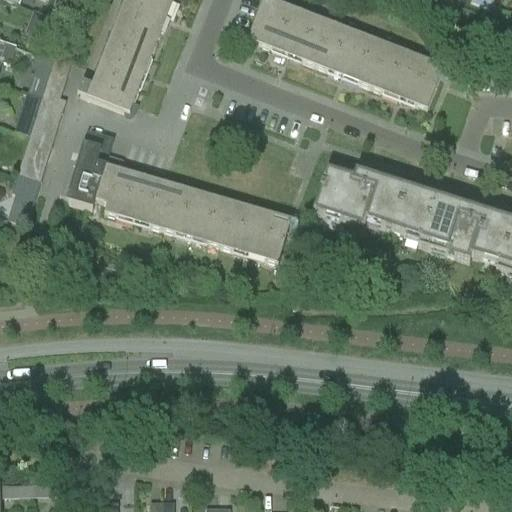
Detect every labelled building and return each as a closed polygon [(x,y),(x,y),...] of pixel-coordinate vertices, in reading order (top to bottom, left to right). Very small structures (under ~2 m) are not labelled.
[(0,0),(0,2),(18,9),(21,0),(0,0)] [(22,0),(20,7),(31,11),(33,4),(31,0),(22,0)] [(131,0),(128,10),(162,23),(168,8),(171,10),(174,0),(131,0)] [(262,3),(260,9),(272,14),(275,8),(277,0),(262,0),(262,3)] [(260,9),(247,43),(258,47),(259,48),(272,14),(260,9)] [(117,38),(154,52),(159,39),(156,38),(162,23),(128,10),(117,38)] [(258,47),(257,50),(270,56),(276,58),(277,55),(287,58),(300,24),(290,21),(272,14),(259,48),(258,47)] [(40,19),(31,42),(44,47),(46,48),(55,25),(51,23),(40,19)] [(328,35),(300,24),(287,58),(302,64),(300,68),(313,73),(328,35)] [(328,74),(343,80),(356,46),(328,35),(313,73),(326,78),(328,74)] [(140,79),(146,64),(149,65),(154,52),(117,38),(106,66),(140,79)] [(384,57),(356,46),(343,80),(357,86),(356,89),(369,94),(384,57)] [(0,47),(0,67),(9,71),(15,53),(0,47)] [(384,96),(398,102),(412,68),(384,57),(369,94),(382,100),(384,96)] [(34,61),(30,75),(48,81),(52,67),(47,65),(34,61)] [(59,104),(71,67),(54,61),(52,67),(48,81),(42,99),(59,104)] [(95,94),(129,107),(132,109),(138,95),(134,94),(140,79),(106,66),(96,93),(95,94)] [(440,79),(412,68),(398,102),(413,108),(412,111),(426,117),(440,79)] [(80,87),(76,100),(85,104),(85,103),(122,118),(125,119),(125,118),(129,107),(95,94),(96,93),(90,91),(80,87)] [(42,99),(38,111),(61,118),(65,106),(59,104),(42,99)] [(57,129),(61,118),(38,111),(35,122),(57,129)] [(35,122),(33,130),(31,134),(54,141),(57,129),(35,122)] [(19,125),(15,139),(28,143),(31,135),(31,134),(32,131),(33,130),(19,125)] [(28,143),(27,146),(50,153),(54,141),(31,134),(28,143)] [(85,137),(81,151),(100,156),(95,171),(104,174),(104,173),(104,172),(107,161),(112,144),(85,137)] [(27,146),(25,153),(24,155),(24,158),(46,165),(50,153),(27,146)] [(100,156),(81,151),(64,208),(90,215),(92,208),(100,188),(91,185),(95,171),(100,156)] [(43,177),(46,165),(24,158),(20,170),(43,177)] [(39,188),(43,177),(20,170),(16,181),(39,188)] [(115,182),(117,176),(104,173),(104,174),(95,171),(91,185),(100,188),(92,208),(94,209),(94,208),(105,211),(114,182),(115,182)] [(325,175),(311,218),(324,222),(325,217),(340,222),(338,227),(363,235),(364,233),(365,229),(391,237),(405,195),(379,186),(373,185),(355,179),(353,178),(352,184),(325,175)] [(12,193),(10,199),(19,202),(33,207),(35,200),(36,196),(39,188),(16,181),(14,189),(12,193)] [(114,182),(105,211),(103,220),(117,225),(118,221),(124,223),(133,225),(143,190),(134,188),(115,182),(114,182)] [(133,225),(148,230),(147,233),(161,237),(172,199),(143,190),(133,225)] [(405,195),(391,237),(417,246),(416,251),(429,255),(431,250),(445,255),(443,260),(468,268),(470,262),(480,230),(483,220),(481,219),(464,214),(458,212),(457,217),(456,217),(432,209),(433,204),(431,203),(405,195)] [(172,199),(161,237),(174,241),(175,238),(190,242),(201,207),(172,199)] [(201,207),(190,242),(206,247),(205,250),(218,254),(229,216),(201,207)] [(218,254),(232,258),(233,254),(248,259),(258,224),(229,216),(218,254)] [(480,230),(470,262),(482,266),(484,261),(498,265),(496,271),(494,276),(507,280),(509,275),(511,275),(511,234),(510,234),(511,229),(510,228),(483,220),(480,230)] [(248,259),(263,263),(262,267),(276,271),(288,232),(258,224),(248,259)] [(31,491),(0,491),(0,502),(7,503),(7,504),(31,503),(36,503),(36,491),(31,491)]
